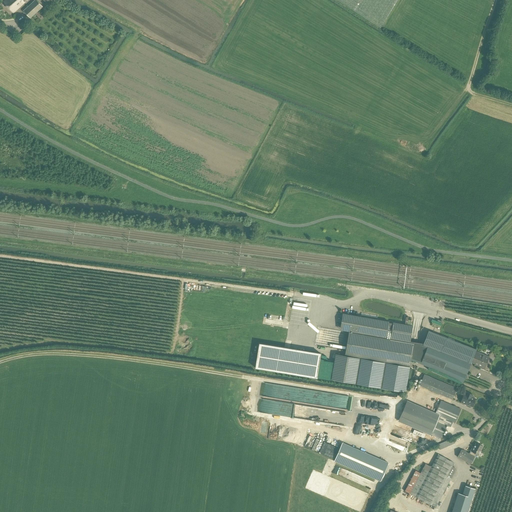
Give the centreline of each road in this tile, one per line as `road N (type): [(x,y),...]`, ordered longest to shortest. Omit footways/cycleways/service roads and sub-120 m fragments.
road 1 (track): [(483,422),(427,393),(394,401),(74,354),(0,364)]
road 2 (track): [(338,304),(0,255)]
road 3 (unknown): [(375,511),(403,473),(467,431),(398,455),(349,439)]
road 4 (track): [(511,105),(468,87),(495,0)]
